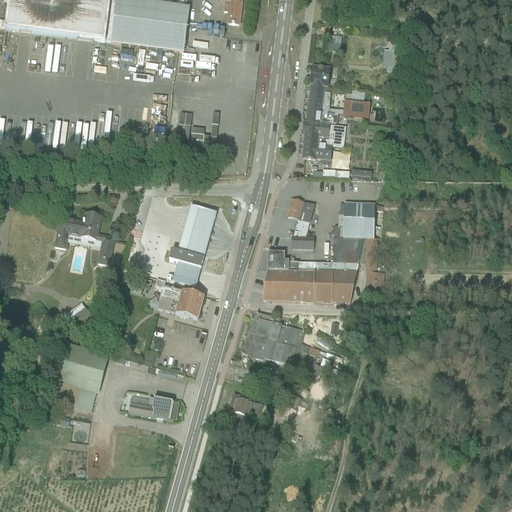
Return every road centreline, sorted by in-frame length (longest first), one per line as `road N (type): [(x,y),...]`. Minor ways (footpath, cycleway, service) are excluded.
road 1 (track): [(511,315),(378,314),(319,511)]
road 2 (unclassified): [(0,187),(260,191)]
road 3 (primary): [(171,511),(230,302)]
road 4 (secondary): [(262,181),(285,0)]
road 5 (unclassified): [(378,314),(230,302)]
road 6 (track): [(387,0),(511,59)]
